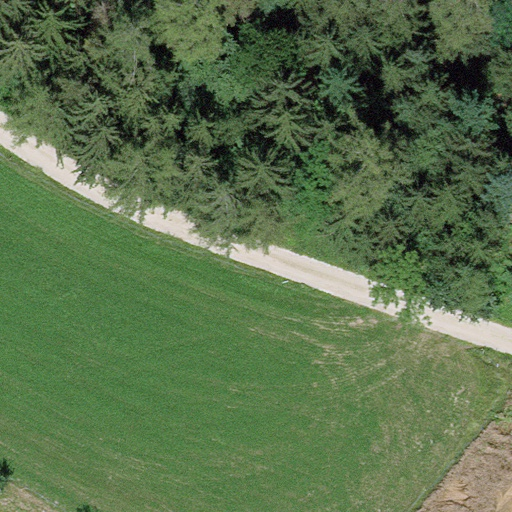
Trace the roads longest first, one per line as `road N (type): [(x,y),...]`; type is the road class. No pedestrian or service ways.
road 1 (track): [(511,352),(315,286),(63,176),(0,126)]
road 2 (track): [(234,0),(315,286)]
